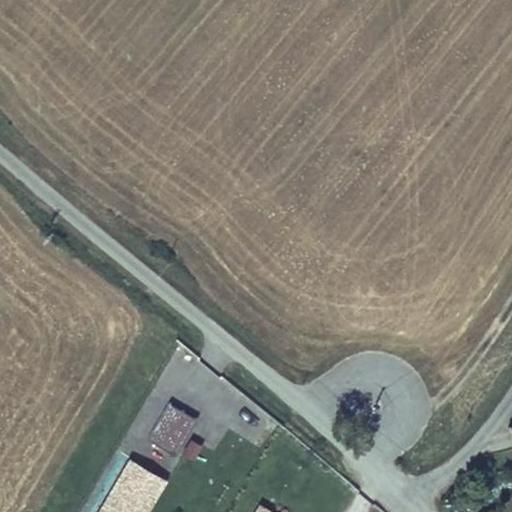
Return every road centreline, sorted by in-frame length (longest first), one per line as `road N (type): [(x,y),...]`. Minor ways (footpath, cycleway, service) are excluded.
road 1 (residential): [(0,151),(342,443)]
road 2 (unclassified): [(342,443),(372,454),(402,441),(414,411),(401,382),(371,370),(341,383),(329,413)]
road 3 (track): [(414,411),(453,385),(511,297)]
road 4 (residential): [(407,498),(450,472),(511,403)]
